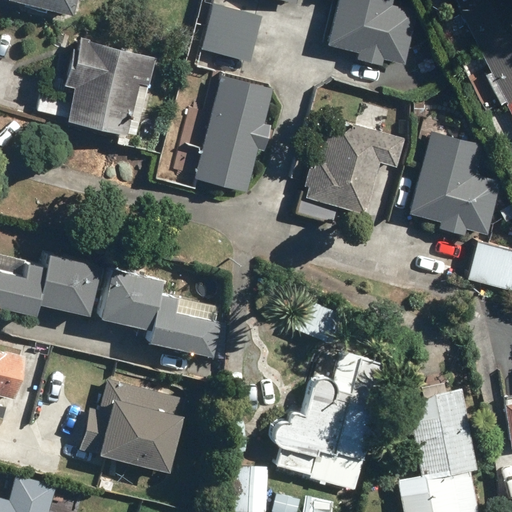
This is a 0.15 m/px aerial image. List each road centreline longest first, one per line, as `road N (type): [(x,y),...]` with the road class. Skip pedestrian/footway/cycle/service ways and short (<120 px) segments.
road 1 (unknown): [(243,200),(401,250),(471,288),(494,330),(483,406)]
road 2 (unknown): [(0,134),(243,200)]
road 3 (unknown): [(243,200),(288,0)]
